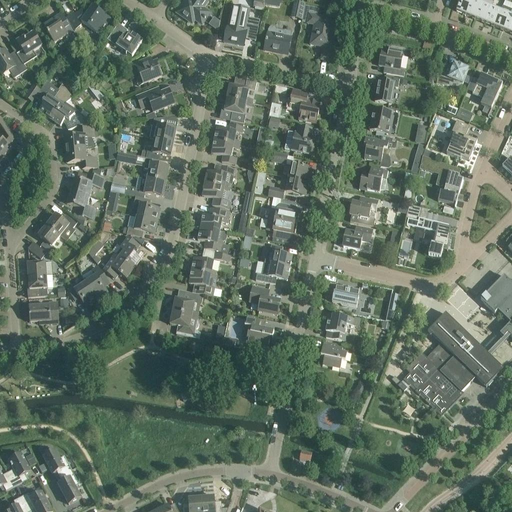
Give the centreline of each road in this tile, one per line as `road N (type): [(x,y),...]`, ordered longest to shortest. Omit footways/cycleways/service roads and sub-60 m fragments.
road 1 (residential): [(153,284),(173,239),(212,56)]
road 2 (residential): [(274,475),(314,259)]
road 3 (residential): [(314,259),(351,83)]
road 4 (unclassified): [(511,388),(395,511)]
road 5 (residential): [(314,259),(432,286),(468,262)]
road 6 (residential): [(16,348),(94,332),(153,284)]
road 7 (residential): [(212,56),(351,83)]
road 8 (unclassified): [(109,511),(184,477),(242,471)]
road 9 (residential): [(11,248),(52,192),(46,128)]
